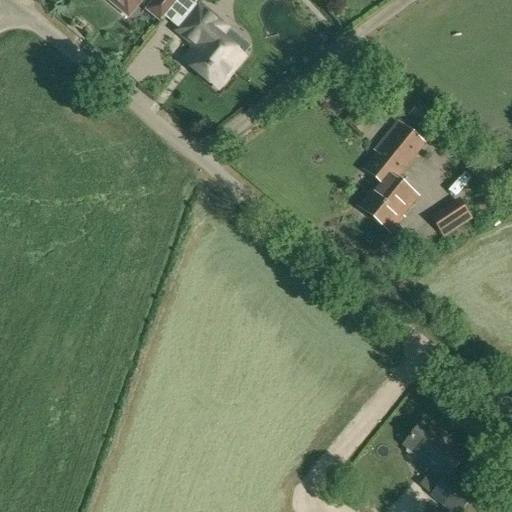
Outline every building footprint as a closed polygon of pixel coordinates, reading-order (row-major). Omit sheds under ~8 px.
[(108,0),(110,1),(113,1),(129,14),(140,0),(156,0),(149,9),(163,20),(173,7),(172,7),(175,4),(177,0),(108,0)] [(201,0),(177,0),(175,4),(172,7),(173,7),(170,11),(185,23),(199,6),(203,1),(201,0)] [(226,28),(199,6),(185,23),(179,31),(197,46),(185,60),(218,87),(220,84),(224,84),(229,77),(229,74),(243,56),(219,36),(226,28)] [(408,115),(428,132),(435,124),(415,108),(408,115)] [(391,233),(404,217),(402,216),(417,197),(394,179),(423,143),(398,123),(380,146),(382,148),(366,169),(381,181),(360,208),(391,233)] [(485,188),(498,172),(487,162),(473,179),(485,188)] [(461,205),(459,206),(458,205),(443,214),(444,216),(435,222),(445,238),(471,221),(461,205)] [(477,511),(482,495),(454,472),(466,458),(425,423),(406,446),(407,448),(406,453),(416,461),(422,459),(445,478),(431,495),(452,511),(477,511)]
